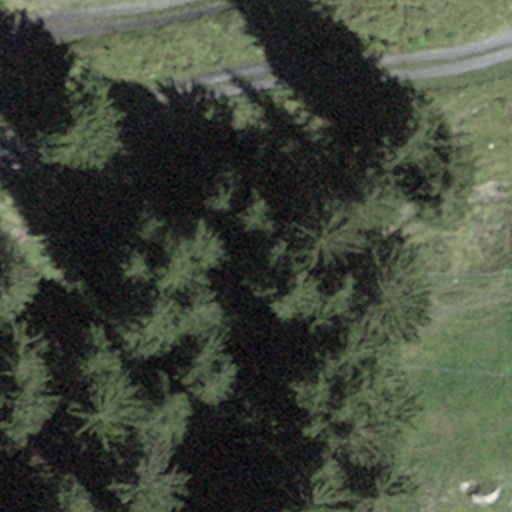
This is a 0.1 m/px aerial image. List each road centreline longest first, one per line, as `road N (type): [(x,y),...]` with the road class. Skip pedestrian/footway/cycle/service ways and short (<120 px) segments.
road 1 (track): [(0,156),(46,156),(214,86),(511,48)]
road 2 (track): [(231,0),(166,21),(59,20),(0,45)]
